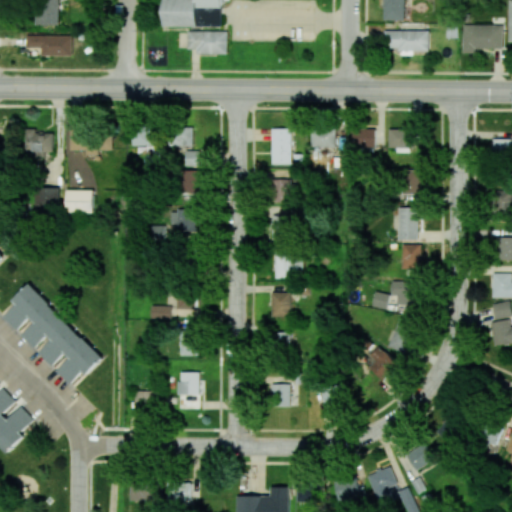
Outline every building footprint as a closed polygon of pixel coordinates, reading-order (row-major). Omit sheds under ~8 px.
[(60,25),(60,0),(38,0),(38,25),(60,25)] [(163,0),(164,27),(222,26),(222,0),(163,0)] [(404,20),(404,0),(384,0),(384,19),(404,20)] [(463,53),(476,53),(476,48),(503,48),(503,25),(464,24),(463,53)] [(429,49),(429,30),(385,30),(385,50),(429,49)] [(228,31),(189,31),(189,49),(198,49),(198,54),(228,54),(228,31)] [(73,55),(73,35),(27,35),(27,47),(42,47),(42,55),(73,55)] [(133,145),(147,145),(147,151),(156,150),(155,125),(132,126),(133,145)] [(193,127),(170,126),(170,146),(193,146),(193,127)] [(272,163),(291,164),(291,128),(272,128),(272,163)] [(375,148),(376,129),(352,128),(352,147),(375,148)] [(389,128),(389,147),(412,147),(412,128),(389,128)] [(26,151),(33,151),(33,156),(46,156),(46,151),(53,151),(54,133),(36,132),(36,129),(26,129),(26,151)] [(336,147),(336,129),(312,129),(311,146),(336,147)] [(113,149),(113,131),(71,131),(71,149),(87,149),(87,154),(99,154),(99,149),(113,149)] [(494,157),(511,156),(511,138),(493,139),(494,157)] [(186,166),(200,165),(200,150),(185,150),(186,166)] [(421,194),(421,170),(403,169),(403,194),(421,194)] [(201,172),(183,171),(183,193),(200,193),(201,172)] [(291,179),(274,179),(273,200),(291,201),(291,179)] [(34,211),(58,212),(59,187),(35,187),(34,211)] [(94,190),(67,189),(66,212),(94,213),(94,190)] [(511,191),(494,191),(494,210),(511,210),(511,191)] [(399,239),(418,239),(418,207),(399,207),(399,239)] [(171,210),(172,225),(178,225),(179,232),(196,232),(195,209),(171,210)] [(272,238),(291,239),(291,215),(272,215),(272,238)] [(511,236),(497,237),(497,260),(511,259),(511,236)] [(402,244),(403,269),(422,268),(421,244),(402,244)] [(276,278),(303,278),(303,254),(275,254),(276,278)] [(493,297),(511,296),(511,281),(511,282),(511,273),(493,272),(493,297)] [(373,308),(415,310),(416,282),(392,281),(391,292),(374,291),(373,308)] [(104,358),(30,283),(13,300),(16,304),(3,317),(17,330),(29,318),(34,322),(21,335),(35,349),(47,336),(51,340),(39,352),(52,366),(65,353),(70,358),(57,371),(70,384),(83,371),(87,375),(104,358)] [(291,317),(291,292),(272,292),(271,316),(291,317)] [(178,308),(195,309),(196,297),(178,296),(178,308)] [(493,303),(495,319),(511,316),(511,311),(510,301),(493,303)] [(152,317),(172,318),(172,306),(153,305),(152,317)] [(406,353),(416,323),(398,317),(388,347),(406,353)] [(496,346),(511,342),(511,325),(511,326),(510,318),(491,322),(496,346)] [(198,355),(199,331),(181,330),(181,354),(198,355)] [(271,348),(291,349),(292,332),(271,332),(271,348)] [(369,368),(384,381),(399,364),(378,346),(370,355),(376,360),(369,368)] [(199,408),(200,371),(179,371),(179,408),(199,408)] [(346,402),(343,382),(321,386),(324,406),(346,402)] [(290,406),(291,384),(272,383),(272,406),(290,406)] [(0,445),(6,452),(37,422),(22,406),(9,418),(4,413),(16,401),(3,387),(0,390),(0,445)] [(137,408),(156,408),(156,390),(137,390),(137,408)] [(503,427),(488,421),(481,439),(496,445),(503,427)] [(433,458),(421,443),(405,455),(417,471),(433,458)] [(401,495),(389,466),(368,475),(380,504),(401,495)] [(337,480),(337,499),(366,498),(366,486),(358,487),(358,479),(337,480)] [(169,481),(168,500),(192,501),(192,482),(169,481)] [(131,501),(162,500),(162,483),(131,483),(131,501)] [(298,501),(318,502),(319,483),(299,483),(298,501)] [(238,495),(237,511),(290,511),(291,486),(272,486),(271,496),(238,495)] [(420,511),(408,486),(399,491),(408,511),(420,511)]
